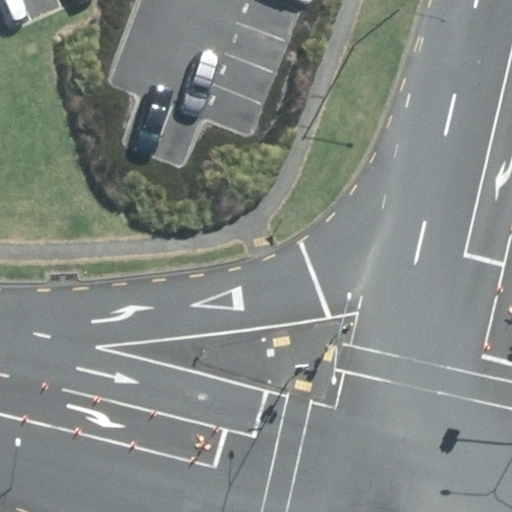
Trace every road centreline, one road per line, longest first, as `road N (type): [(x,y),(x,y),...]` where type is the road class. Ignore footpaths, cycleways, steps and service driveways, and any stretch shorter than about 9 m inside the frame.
road 1 (secondary): [(0,400),(308,275),(376,239),(511,129)]
road 2 (unclassified): [(0,403),(379,511)]
road 3 (secondary): [(420,511),(511,154)]
road 4 (unclassified): [(122,511),(0,405)]
